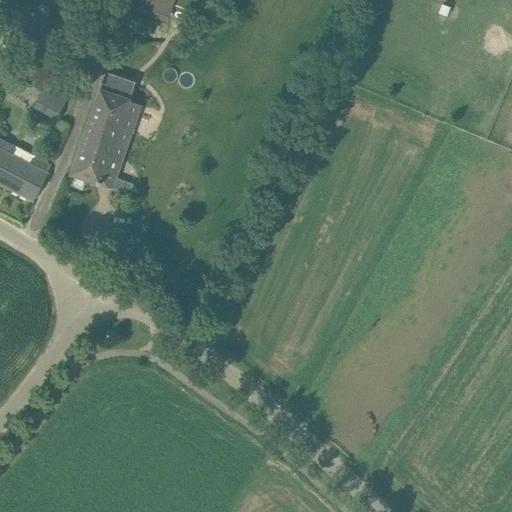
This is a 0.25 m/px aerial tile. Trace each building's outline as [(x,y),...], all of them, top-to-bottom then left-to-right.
[(202,3),(197,15),(213,21),(216,22),(221,9),(210,6),(202,3)] [(13,28),(31,39),(43,20),(25,9),(13,28)] [(4,57),(0,64),(0,65),(32,83),(37,74),(4,57)] [(54,117),(64,96),(40,86),(31,107),(54,117)] [(99,88),(69,174),(111,189),(140,105),(129,101),(129,99),(99,88)] [(50,164),(0,138),(0,183),(31,200),(50,164)]
